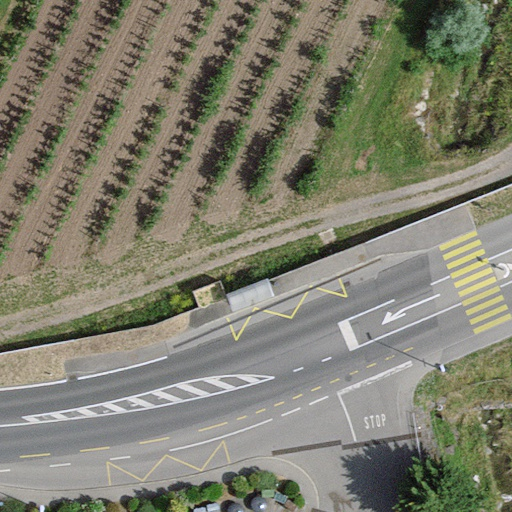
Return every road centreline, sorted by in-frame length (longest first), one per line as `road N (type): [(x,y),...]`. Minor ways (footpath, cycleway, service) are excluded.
road 1 (track): [(511,144),(0,325)]
road 2 (tertiary): [(511,265),(328,345),(172,395),(0,420)]
